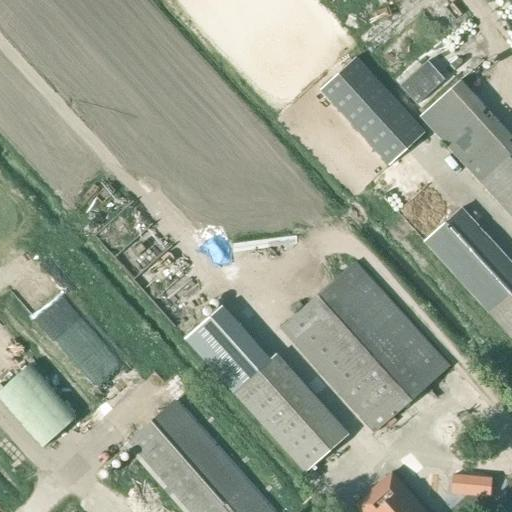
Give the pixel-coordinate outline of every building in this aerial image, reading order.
[(394,40),(378,26),(367,39),(382,52),(394,40)] [(483,47),(467,61),(474,69),(490,56),(483,47)] [(427,135),(358,59),(322,92),(390,168),(427,135)] [(511,217),(511,145),(507,141),(511,137),(460,80),(420,116),(511,217)] [(402,203),(429,185),(418,168),(390,186),(402,203)] [(511,263),(462,208),(424,243),(511,339),(511,263)] [(374,434),(449,367),(355,262),(280,329),(374,434)] [(342,440),(274,364),(269,369),(217,310),(184,339),(305,473),(342,440)] [(504,431),(511,423),(511,412),(464,359),(450,371),(504,431)] [(273,511),(174,400),(127,442),(188,511),(273,511)] [(362,497),(353,505),(359,511),(426,511),(391,472),(362,497)]
